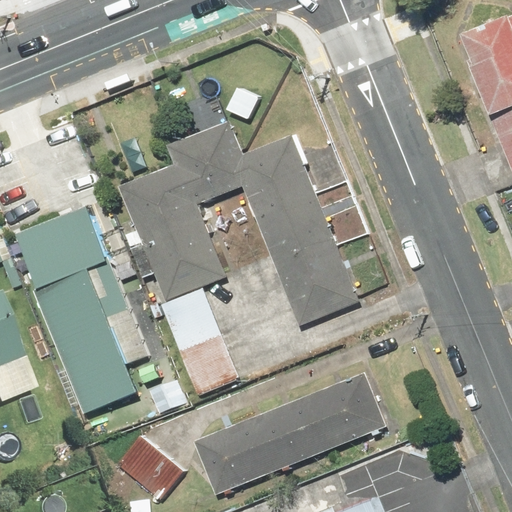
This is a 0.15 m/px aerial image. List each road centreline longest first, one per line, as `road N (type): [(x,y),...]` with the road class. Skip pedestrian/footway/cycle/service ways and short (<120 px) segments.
road 1 (residential): [(511,429),(338,0)]
road 2 (secondary): [(0,67),(170,0)]
